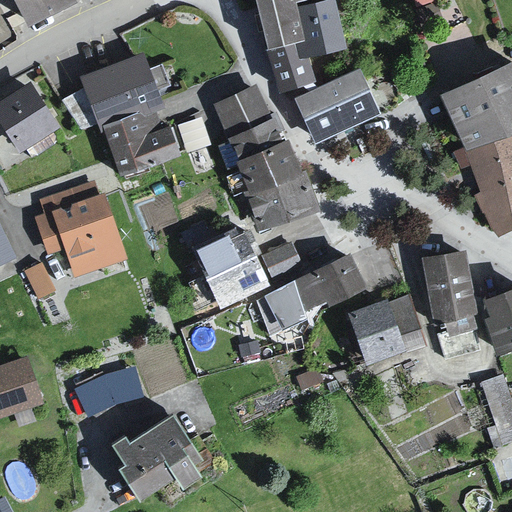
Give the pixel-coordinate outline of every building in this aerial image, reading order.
[(63,0),(5,0),(18,29),(65,4),(63,0)] [(242,0),(258,55),(290,46),(296,45),(290,12),(289,6),(310,0),(242,0)] [(331,0),(290,12),(296,45),(290,46),(294,60),(298,59),(339,51),(331,0)] [(308,85),(298,59),(294,60),(290,46),(258,55),(276,95),(308,85)] [(161,111),(134,57),(76,76),(81,102),(94,127),(106,165),(112,168),(114,177),(180,155),(171,129),(161,125),(154,128),(152,115),(161,111)] [(511,67),(509,61),(431,98),(460,153),(465,151),(511,131),(511,67)] [(313,149),(373,117),(355,72),(292,101),(313,149)] [(25,85),(0,100),(0,135),(16,159),(54,130),(25,85)] [(250,90),(209,107),(230,165),(276,145),(277,135),(268,120),(250,90)] [(511,131),(465,151),(478,194),(471,201),(496,240),(511,232),(511,131)] [(230,165),(244,198),(299,178),(279,144),(276,145),(230,165)] [(244,198),(256,233),(316,217),(304,177),(299,178),(244,198)] [(89,183),(37,199),(42,214),(32,220),(44,256),(59,254),(71,280),(122,264),(119,251),(99,198),(89,183)] [(0,227),(0,269),(16,263),(0,227)] [(232,228),(186,249),(204,298),(207,297),(259,273),(248,239),(241,235),(235,237),(232,228)] [(291,245),(259,259),(268,280),(277,284),(302,269),(291,245)] [(43,256),(26,264),(40,293),(57,285),(43,256)] [(474,330),(460,257),(418,262),(436,334),(442,332),(445,340),(474,330)] [(344,260),(285,287),(295,316),(362,293),(344,260)] [(259,273),(207,297),(215,311),(263,290),(268,280),(259,273)] [(511,289),(475,304),(490,359),(511,351),(511,289)] [(407,299),(383,308),(400,356),(421,349),(407,299)] [(381,305),(342,318),(359,368),(400,356),(383,308),(381,305)] [(76,379),(88,411),(147,390),(135,358),(76,379)] [(0,421),(42,408),(24,360),(0,368),(0,421)] [(479,376),(498,441),(511,436),(511,394),(504,368),(479,376)] [(167,417),(120,446),(117,439),(103,450),(114,469),(109,473),(133,504),(166,482),(173,493),(197,481),(186,469),(198,461),(167,417)]
